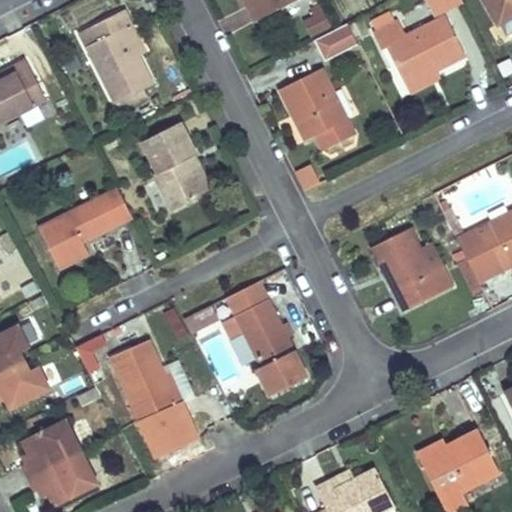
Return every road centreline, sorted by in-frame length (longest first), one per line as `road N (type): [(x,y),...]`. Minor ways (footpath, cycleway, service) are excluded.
road 1 (residential): [(182,0),(381,390)]
road 2 (residential): [(118,511),(381,390)]
road 3 (residential): [(381,390),(511,321)]
